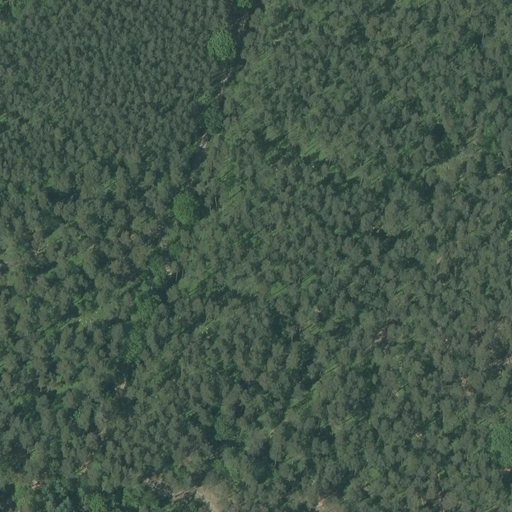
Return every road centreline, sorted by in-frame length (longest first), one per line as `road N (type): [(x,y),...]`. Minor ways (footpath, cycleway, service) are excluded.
road 1 (track): [(252,0),(102,477),(91,481)]
road 2 (track): [(178,231),(0,274)]
